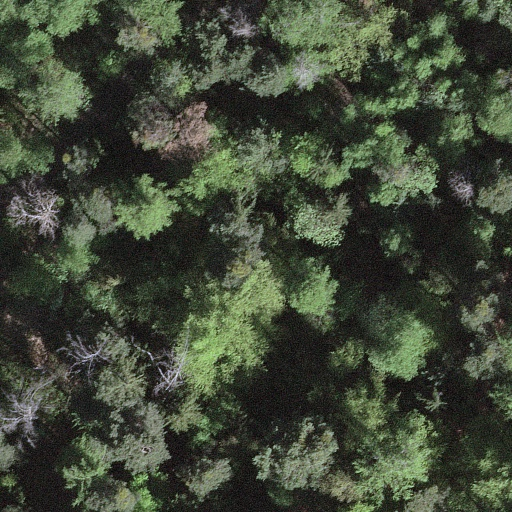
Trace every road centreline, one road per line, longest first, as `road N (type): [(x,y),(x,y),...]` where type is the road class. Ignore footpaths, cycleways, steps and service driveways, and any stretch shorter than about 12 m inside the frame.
road 1 (track): [(0,187),(30,178),(187,18),(228,0)]
road 2 (track): [(511,238),(442,511)]
